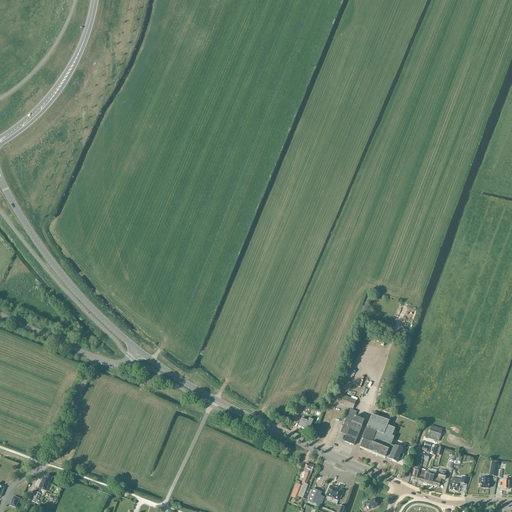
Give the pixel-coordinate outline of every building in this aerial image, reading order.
[(353,410),(356,401),(335,393),(332,401),(353,410)] [(296,405),(293,413),(299,416),(302,408),(303,405),(298,403),(297,405),(296,405)] [(344,442),(354,446),(364,421),(354,417),(356,412),(350,410),(340,433),(346,435),(344,442)] [(363,440),(360,448),(368,451),(368,452),(385,459),(385,458),(390,459),(394,448),(390,446),(394,437),(392,437),(395,429),(387,426),(389,422),(383,420),(372,416),(362,440),(363,440)] [(309,431),(314,421),(309,418),(308,421),(301,418),(298,426),(304,429),(309,431)] [(432,426),(428,438),(439,442),(443,429),(432,426)] [(390,459),(389,460),(396,463),(398,458),(402,460),(404,455),(400,454),(402,450),(400,449),(395,447),(394,448),(390,459)] [(304,472),(306,472),(311,474),(314,466),(307,464),(304,472)] [(498,465),(491,464),(490,476),(496,477),(498,465)] [(417,482),(419,474),(420,468),(415,467),(411,481),(417,482)] [(419,474),(417,482),(422,483),(426,470),(421,468),(420,475),(419,474)] [(426,470),(422,483),(428,485),(431,471),(426,470)] [(431,471),(428,485),(433,486),(435,479),(436,472),(431,471)] [(307,485),(311,474),(306,472),(301,486),(299,485),(300,482),(296,481),(295,484),(296,484),(291,498),(298,500),(299,497),(303,498),(308,485),(307,485)] [(435,479),(433,486),(438,488),(441,479),(445,480),(446,475),(439,473),(437,479),(435,479)] [(47,487),(48,487),(52,478),(47,475),(44,482),(42,481),(40,485),(42,486),(41,488),(46,490),(47,487)] [(449,490),(458,492),(459,492),(460,484),(466,486),(468,478),(462,477),(461,480),(451,478),(449,490)] [(502,489),(509,489),(509,481),(511,481),(511,477),(506,477),(506,481),(502,481),(502,489)] [(481,489),(488,489),(489,483),(488,483),(488,479),(479,479),(479,484),(481,484),(481,489)] [(337,489),(335,488),(330,486),(326,496),(338,501),(339,498),(340,499),(342,496),(340,495),(342,491),(337,489)] [(321,493),(313,489),(308,501),(317,504),(321,506),(324,497),(320,496),(321,493)] [(16,508),(19,499),(13,497),(10,506),(16,508)] [(362,502),(363,504),(364,507),(367,506),(369,510),(371,509),(371,510),(372,509),(372,508),(377,506),(378,505),(376,503),(374,499),(370,501),(368,502),(367,500),(362,502)]
